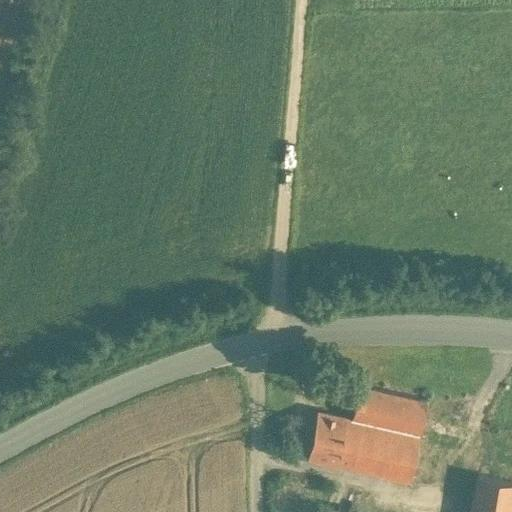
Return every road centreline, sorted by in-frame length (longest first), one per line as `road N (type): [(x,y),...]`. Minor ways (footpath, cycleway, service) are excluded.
road 1 (residential): [(273,340),(297,0)]
road 2 (unclassified): [(0,452),(127,384),(273,340)]
road 3 (unclassified): [(273,340),(406,329),(511,336)]
road 4 (residential): [(273,340),(248,511)]
